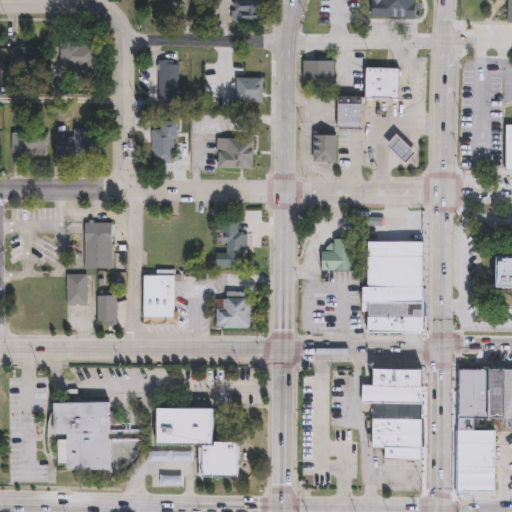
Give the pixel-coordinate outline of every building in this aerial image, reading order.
[(261,0),(261,21),(233,21),(233,0),(261,0)] [(368,15),(368,0),(413,0),(413,16),(368,15)] [(164,23),(149,23),(149,5),(164,5),(164,23)] [(60,69),(60,41),(97,41),(97,82),(81,82),(81,69),(60,69)] [(39,47),(39,67),(10,67),(10,47),(39,47)] [(158,102),(158,60),(177,60),(177,102),(158,102)] [(303,86),(303,61),(333,61),(333,86),(303,86)] [(366,68),(399,68),(399,98),(366,98),(366,68)] [(263,102),(231,102),(231,76),(263,76),(263,102)] [(361,126),(338,126),(338,96),(361,96),(361,126)] [(177,121),(177,163),(154,163),(154,121),(177,121)] [(70,153),(70,128),(89,128),(89,153),(70,153)] [(11,153),(12,132),(48,132),(48,154),(11,153)] [(336,134),(336,162),(314,162),(314,134),(336,134)] [(414,152),(405,160),(388,143),(397,134),(414,152)] [(217,168),(217,138),(253,138),(253,168),(217,168)] [(111,268),(85,268),(85,222),(111,222),(111,268)] [(226,230),(250,230),(250,256),(226,256),(226,230)] [(319,267),(319,249),(325,250),(322,247),(329,241),(331,243),(331,237),(353,237),(353,268),(319,267)] [(421,240),(421,327),(418,331),(364,331),(365,240),(421,240)] [(511,287),(493,287),(493,255),(511,254),(511,287)] [(174,268),(172,317),(140,316),(142,273),(153,273),(153,267),(174,268)] [(87,303),(67,303),(67,273),(87,273),(87,303)] [(215,297),(226,297),(226,290),(249,291),(249,326),(215,326),(215,297)] [(97,295),(116,295),(116,323),(97,323),(97,295)] [(420,367),(418,459),(382,458),(382,446),(369,445),(370,402),(359,401),(359,382),(369,382),(369,365),(420,367)] [(511,368),(511,419),(478,419),(477,431),(497,431),(496,493),(455,492),(457,367),(511,368)] [(111,402),(112,470),(59,471),(59,437),(57,437),(56,403),(111,402)] [(211,406),(152,405),(151,444),(200,446),(199,473),(235,474),(236,442),(210,441),(211,406)] [(190,460),(149,461),(149,450),(190,450),(190,460)] [(162,486),(162,476),(182,476),(182,486),(162,486)]
